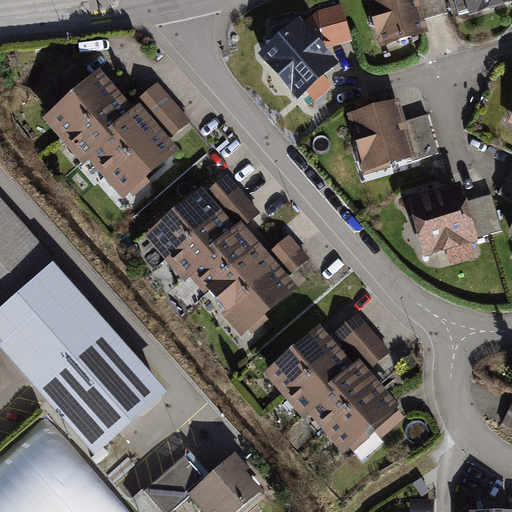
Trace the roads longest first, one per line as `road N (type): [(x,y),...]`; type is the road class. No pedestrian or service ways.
road 1 (residential): [(176,0),(221,82),(416,314),(455,335),(488,339),(511,329)]
road 2 (tertiary): [(0,17),(142,0)]
road 3 (track): [(458,418),(358,511)]
